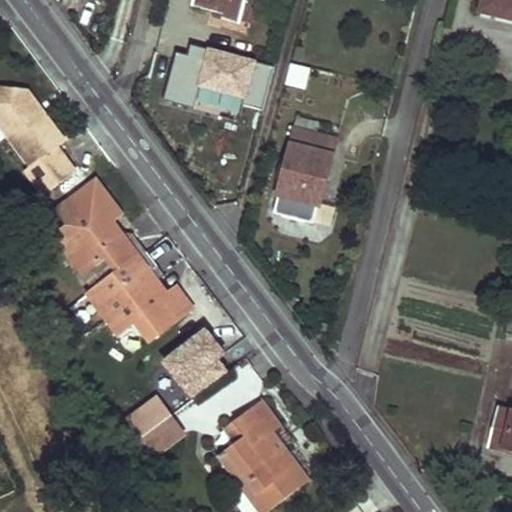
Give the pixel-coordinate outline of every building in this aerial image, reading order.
[(194,0),(193,6),(225,14),(224,19),(242,23),(243,20),(247,0),(194,0)] [(255,0),(247,0),(243,20),(251,22),(255,0)] [(511,0),(485,0),(484,6),(503,11),(503,17),(511,19),(511,0)] [(503,11),(484,6),(483,12),(503,17),(503,11)] [(261,117),(271,60),(194,47),(192,57),(171,53),(163,100),(261,117)] [(27,92),(0,88),(0,126),(30,166),(25,171),(44,196),(75,172),(56,147),(65,141),(41,111),(37,114),(34,109),(38,106),(27,92)] [(340,129),(300,118),(296,131),(337,141),(340,129)] [(337,141),(296,131),(274,214),(314,225),(337,141)] [(120,213),(95,181),(57,211),(69,225),(56,236),(73,259),(81,253),(91,267),(110,256),(121,269),(91,293),(102,309),(118,313),(129,327),(140,319),(154,337),(192,309),(176,290),(165,300),(153,284),(159,281),(160,270),(134,233),(121,234),(117,237),(107,223),(120,213)] [(91,267),(81,253),(73,259),(83,271),(91,267)] [(129,327),(118,313),(102,309),(120,333),(129,327)] [(227,370),(216,355),(224,350),(203,322),(156,356),(188,399),(227,370)] [(180,408),(166,390),(138,411),(152,429),(180,408)] [(280,427),(260,401),(233,422),(245,438),(237,443),(227,450),(245,476),(238,482),(260,511),(267,511),(308,482),(285,450),(292,445),(292,439),(282,426),(280,427)] [(194,427),(180,408),(152,429),(166,448),(194,427)] [(511,411),(498,408),(488,448),(505,452),(506,449),(511,449),(511,411)] [(245,438),(233,422),(226,427),(237,443),(245,438)] [(245,476),(227,450),(219,457),(238,482),(245,476)]
